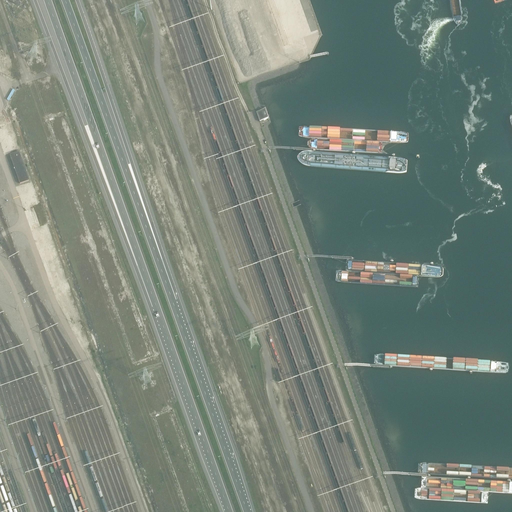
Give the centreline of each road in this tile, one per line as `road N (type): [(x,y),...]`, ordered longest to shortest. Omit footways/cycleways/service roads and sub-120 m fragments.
road 1 (trunk): [(34,0),(155,305)]
road 2 (trunk): [(47,0),(155,305)]
road 3 (trunk): [(172,300),(64,0)]
road 4 (trunk): [(172,300),(76,0)]
road 5 (trunk): [(247,511),(172,300)]
road 6 (trunk): [(155,305),(228,511)]
